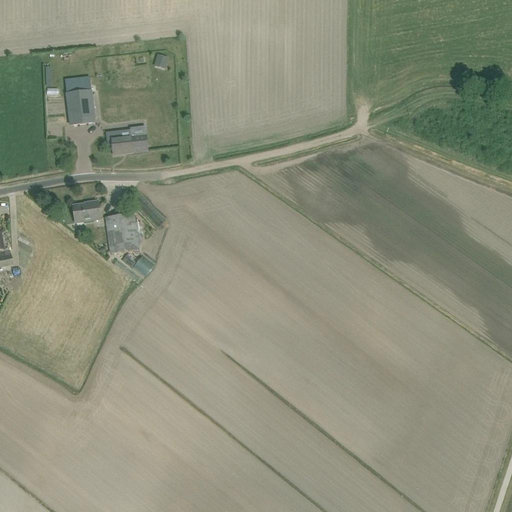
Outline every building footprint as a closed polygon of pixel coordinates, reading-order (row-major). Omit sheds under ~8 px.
[(158,56),(155,63),(166,66),(168,59),(158,56)] [(91,92),(67,95),(71,126),(95,123),(91,92)] [(147,150),(145,137),(131,138),(131,131),(107,134),(108,140),(112,140),(112,144),(113,154),(126,152),(126,154),(133,153),(133,152),(147,150)] [(100,220),(99,212),(98,202),(90,203),(90,204),(74,206),(75,216),(76,223),(100,220)] [(139,250),(135,225),(134,215),(106,219),(108,228),(111,254),(139,250)] [(0,268),(12,265),(10,255),(0,257),(0,268)] [(126,264),(138,268),(140,261),(128,257),(126,264)] [(146,257),(137,271),(150,279),(159,266),(146,257)]
